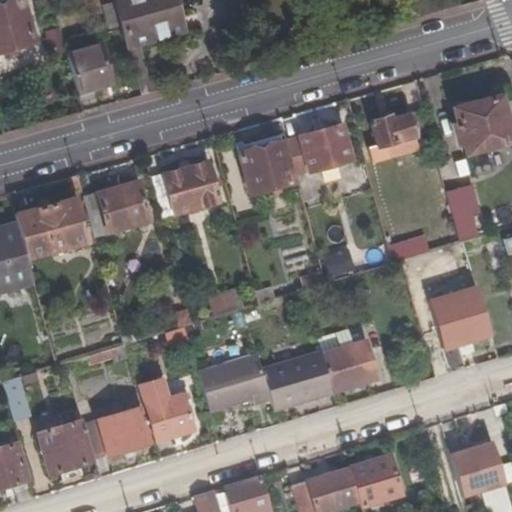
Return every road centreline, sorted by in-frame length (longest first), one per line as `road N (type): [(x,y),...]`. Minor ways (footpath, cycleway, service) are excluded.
road 1 (residential): [(0,162),(511,19)]
road 2 (residential): [(63,511),(511,377)]
